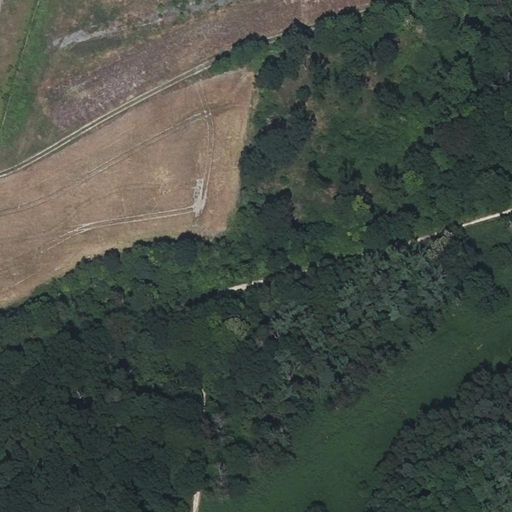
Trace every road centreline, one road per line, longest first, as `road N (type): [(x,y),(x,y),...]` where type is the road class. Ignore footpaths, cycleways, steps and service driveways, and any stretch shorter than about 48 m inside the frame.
road 1 (track): [(194,511),(203,314),(218,294),(511,209)]
road 2 (track): [(420,0),(264,42),(0,173)]
